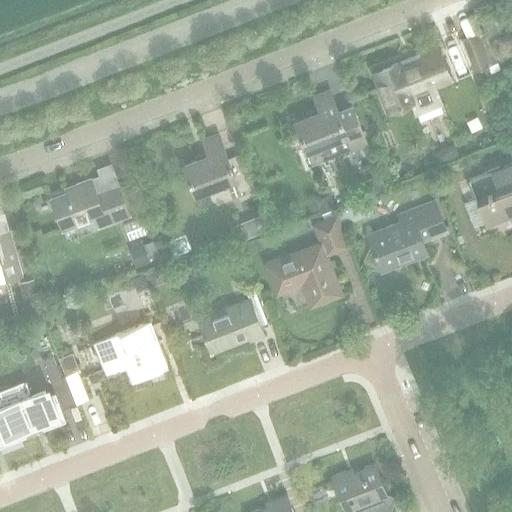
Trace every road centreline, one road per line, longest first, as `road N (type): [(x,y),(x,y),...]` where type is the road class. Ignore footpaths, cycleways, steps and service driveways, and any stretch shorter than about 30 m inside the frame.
road 1 (residential): [(0,166),(438,0)]
road 2 (residential): [(0,494),(372,353)]
road 3 (unclassified): [(0,98),(257,0)]
road 4 (residential): [(440,511),(372,353)]
road 5 (residential): [(372,353),(511,298)]
